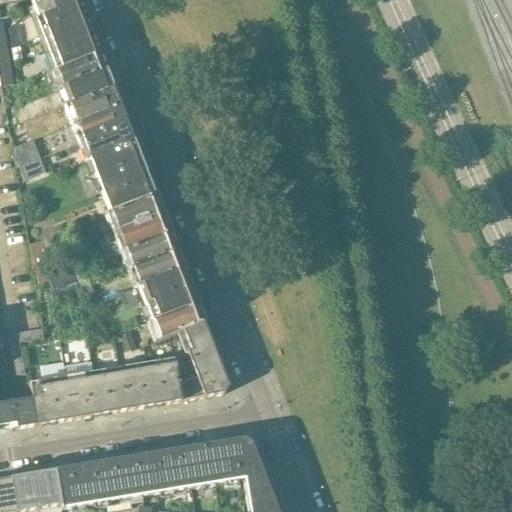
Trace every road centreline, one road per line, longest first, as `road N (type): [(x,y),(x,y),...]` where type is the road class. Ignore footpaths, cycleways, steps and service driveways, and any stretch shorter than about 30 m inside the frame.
road 1 (residential): [(271,414),(112,0)]
road 2 (secondary): [(511,261),(391,0)]
road 3 (residential): [(0,456),(271,414)]
